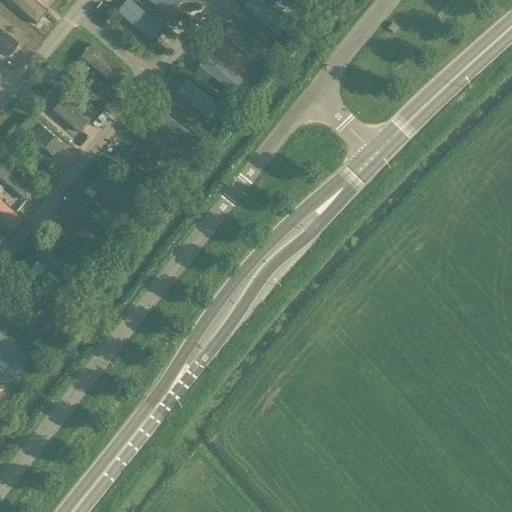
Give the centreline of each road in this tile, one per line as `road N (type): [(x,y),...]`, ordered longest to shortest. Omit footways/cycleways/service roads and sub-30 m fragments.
road 1 (unclassified): [(0,492),(314,91)]
road 2 (tertiary): [(72,511),(373,156)]
road 3 (tertiary): [(373,156),(511,32)]
